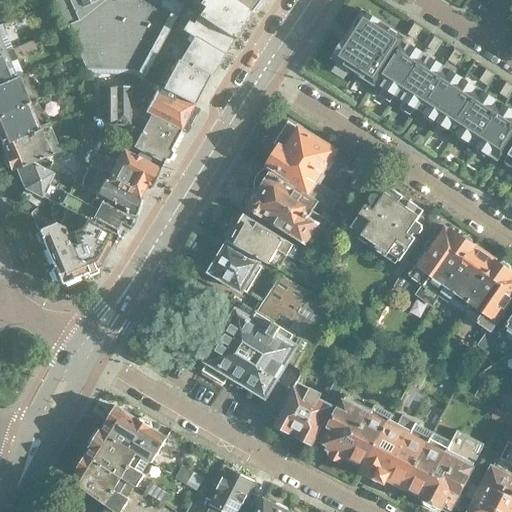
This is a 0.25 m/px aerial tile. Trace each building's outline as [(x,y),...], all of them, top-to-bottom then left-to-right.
[(54,0),(67,28),(78,21),(104,0),(54,0)] [(104,0),(78,21),(67,28),(87,74),(123,75),(133,75),(136,77),(138,78),(172,15),(161,8),(160,0),(104,0)] [(231,0),(180,0),(172,13),(177,16),(171,25),(215,51),(222,55),(232,38),(233,38),(250,12),(231,0)] [(231,0),(250,12),(258,0),(231,0)] [(40,11),(45,22),(54,18),(50,7),(40,11)] [(404,37),(363,11),(361,13),(358,10),(352,10),(346,20),(348,25),(352,28),(348,34),(389,61),(404,37)] [(0,53),(12,49),(6,34),(2,24),(0,24),(0,53)] [(421,29),(414,24),(408,34),(415,39),(421,29)] [(157,50),(178,61),(188,67),(190,64),(209,75),(213,69),(208,63),(211,57),(215,51),(171,25),(157,50)] [(389,61),(348,34),(333,58),(337,61),(335,65),(334,70),(345,76),(349,74),(352,70),(374,84),(389,61)] [(396,95),(422,53),(409,45),(408,46),(403,42),(405,38),(404,37),(389,61),(374,84),(375,85),(378,81),(383,85),(382,86),(384,87),(395,94),(396,95)] [(434,37),(428,47),(435,51),(441,41),(434,37)] [(33,41),(19,47),(22,54),(36,48),(33,41)] [(12,49),(0,53),(0,83),(17,76),(23,74),(16,59),(12,49)] [(142,78),(161,88),(160,89),(193,105),(196,99),(195,98),(204,80),(206,81),(209,75),(190,64),(188,67),(178,61),(157,50),(142,78)] [(461,54),(455,50),(448,60),(455,64),(461,54)] [(416,108),(443,66),(429,58),(429,59),(423,55),(424,54),(422,53),(396,95),(397,95),(398,94),(403,98),(403,99),(404,100),(415,107),(416,108)] [(436,121),(463,79),(449,71),(449,72),(443,68),(444,67),(443,66),(416,108),(417,108),(418,107),(424,111),(423,112),(424,113),(424,118),(432,123),(436,120),(436,121)] [(486,70),(480,80),(486,85),(493,75),(486,70)] [(17,76),(0,83),(0,114),(36,99),(38,98),(34,89),(32,90),(25,73),(23,74),(17,76)] [(123,75),(123,86),(130,86),(136,86),(136,77),(133,75),(123,75)] [(457,133),(483,92),(482,91),(481,93),(476,89),(476,88),(463,79),(436,121),(437,121),(436,126),(444,131),(448,128),(450,129),(450,128),(456,132),(455,133),(457,133)] [(511,89),(511,86),(506,83),(500,93),(507,98),(511,89)] [(50,84),(38,88),(41,95),(53,91),(50,84)] [(130,117),(130,87),(130,86),(123,86),(98,86),(98,120),(113,120),(113,125),(130,126),(130,117)] [(144,112),(150,115),(180,129),(193,105),(160,89),(161,88),(157,86),(144,112)] [(477,147),(503,105),(502,104),(501,106),(496,102),(497,101),(483,92),(457,133),(457,134),(456,139),(464,144),(468,141),(470,142),(471,141),(476,145),(476,146),(477,147)] [(36,99),(0,114),(0,141),(2,145),(49,125),(45,115),(43,116),(36,99)] [(498,159),(511,137),(511,110),(503,105),(477,147),(476,152),(484,157),(489,154),(490,155),(491,154),(498,159)] [(150,115),(144,125),(142,130),(171,146),(180,129),(150,115)] [(293,180),(291,183),(311,195),(349,219),(355,211),(316,187),(320,180),(318,179),(320,175),(328,180),(343,155),(288,120),(275,143),(281,147),(280,149),(275,151),(271,158),(272,162),(270,165),(293,180)] [(49,125),(2,145),(5,153),(2,159),(5,167),(11,169),(12,170),(16,168),(32,162),(56,152),(49,137),(53,135),(49,125)] [(93,136),(89,125),(78,130),(83,141),(93,136)] [(142,130),(133,147),(162,162),(171,146),(142,130)] [(60,150),(108,174),(127,183),(126,185),(141,193),(145,187),(149,188),(159,169),(151,164),(122,149),(111,168),(108,167),(110,163),(106,161),(107,160),(76,144),(60,150)] [(32,162),(16,168),(24,188),(24,189),(41,198),(41,197),(42,197),(56,204),(63,192),(48,184),(53,173),(32,162)] [(73,182),(95,195),(134,215),(138,199),(141,193),(126,185),(127,183),(108,174),(84,162),(73,182)] [(291,183),(290,184),(272,172),(262,188),(255,190),(249,200),(250,207),(303,240),(302,242),(307,245),(308,244),(316,248),(327,230),(329,231),(334,223),(313,210),(319,201),(311,195),(291,183)] [(56,204),(89,221),(117,236),(121,238),(133,216),(134,216),(134,215),(69,181),(56,204)] [(367,204),(351,227),(353,228),(350,232),(387,256),(396,263),(399,259),(400,260),(416,238),(412,235),(415,232),(417,233),(421,232),(423,229),(422,225),(417,221),(424,210),(390,186),(383,197),(377,193),(373,194),(370,198),(371,202),(373,203),(371,206),(367,204)] [(24,189),(20,196),(37,207),(42,197),(41,197),(41,198),(24,189)] [(31,213),(37,229),(38,232),(35,235),(38,242),(42,242),(45,248),(42,252),(47,263),(51,263),(53,267),(50,270),(55,281),(59,281),(60,283),(63,282),(66,285),(78,280),(78,276),(82,274),(65,234),(62,227),(59,225),(54,222),(38,208),(31,213)] [(63,218),(80,227),(105,261),(108,262),(121,238),(117,236),(89,221),(67,210),(63,218)] [(230,240),(270,263),(279,269),(288,255),(297,260),(298,259),(310,266),(315,257),(303,250),(294,244),(245,215),(239,225),(234,226),(230,234),(231,238),(230,240)] [(62,227),(65,234),(82,274),(87,278),(98,274),(105,261),(80,227),(63,218),(59,225),(62,227)] [(438,235),(427,252),(428,252),(418,266),(410,260),(393,288),(400,293),(412,276),(423,283),(416,294),(432,306),(440,295),(446,286),(475,246),(472,245),(472,240),(467,236),(461,237),(447,227),(443,232),(439,230),(436,234),(438,235)] [(262,263),(228,244),(212,270),(248,293),(264,266),(261,264),(262,263)] [(475,246),(446,286),(440,295),(462,310),(468,302),(496,261),(475,246)] [(496,261),(468,302),(462,310),(477,321),(489,330),(481,343),(489,348),(500,333),(495,329),(506,311),(508,313),(511,308),(511,272),(510,272),(509,267),(503,262),(498,263),(496,261)] [(209,360),(202,370),(225,384),(231,374),(265,394),(286,361),(303,371),(335,306),(281,275),(251,320),(238,312),(208,359),(209,360)] [(371,309),(361,310),(362,322),(372,321),(371,309)] [(507,323),(506,325),(501,333),(511,341),(511,317),(507,324),(507,323)] [(430,354),(419,348),(413,359),(423,365),(430,354)] [(411,380),(421,385),(429,370),(420,365),(411,380)] [(310,388),(297,381),(276,423),(277,424),(278,429),(284,432),(289,430),(300,436),(302,442),(306,444),(311,442),(314,443),(333,405),(344,385),(335,380),(325,400),(321,398),(324,393),(311,387),(310,388)] [(353,381),(347,391),(355,395),(361,385),(353,381)] [(475,386),(477,392),(487,392),(483,383),(475,386)] [(482,401),(487,392),(477,392),(475,396),(482,401)] [(339,410),(323,441),(332,445),(329,449),(332,456),(340,460),(348,457),(365,466),(390,419),(389,419),(392,413),(377,404),(373,410),(347,396),(345,399),(343,398),(337,409),(339,410)] [(108,422),(102,430),(138,453),(150,460),(153,462),(166,441),(168,437),(153,427),(151,421),(143,416),(138,418),(118,406),(117,407),(111,408),(106,416),(108,422)] [(507,414),(496,408),(492,416),(503,422),(507,414)] [(511,416),(507,415),(503,423),(511,427),(511,416)] [(390,419),(365,466),(362,471),(385,483),(387,479),(404,488),(429,441),(434,431),(402,416),(398,423),(390,419)] [(93,447),(88,454),(123,477),(135,485),(138,486),(145,474),(143,472),(150,460),(138,453),(102,430),(99,427),(88,444),(93,447)] [(429,441),(404,488),(422,497),(421,499),(423,504),(434,510),(441,508),(443,503),(451,507),(462,487),(470,472),(470,470),(484,444),(457,430),(452,440),(434,431),(429,441)] [(500,458),(505,460),(511,463),(511,442),(509,441),(500,458)] [(123,477),(88,454),(87,455),(81,456),(76,464),(77,468),(79,468),(73,478),(120,511),(122,511),(130,498),(128,496),(135,485),(123,477)] [(498,457),(494,464),(493,467),(494,468),(469,511),(511,511),(511,463),(505,460),(500,458),(498,457)] [(187,469),(180,464),(174,474),(181,478),(187,469)] [(235,511),(253,481),(229,469),(208,510),(211,511),(223,511),(225,508),(232,511),(235,511)] [(221,485),(226,474),(219,471),(213,481),(221,485)] [(167,492),(148,480),(143,489),(162,501),(167,492)] [(478,487),(471,483),(464,495),(472,499),(478,487)] [(264,496),(255,511),(288,511),(289,509),(289,508),(278,501),(277,503),(264,496)]
